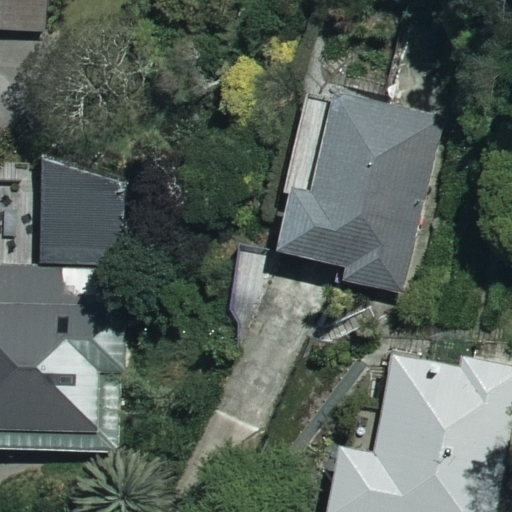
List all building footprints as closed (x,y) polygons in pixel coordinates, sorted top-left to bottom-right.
[(49,0),(0,0),(0,32),(48,33),(49,0)] [(289,195),(278,253),(348,266),(345,287),(411,298),(447,98),(334,78),(313,199),(289,195)] [(112,169),(43,170),(44,261),(113,261),(112,169)] [(107,273),(0,270),(0,450),(127,453),(131,309),(106,309),(107,273)] [(504,511),(511,474),(511,374),(395,354),(375,461),(339,454),(328,511),(504,511)]
